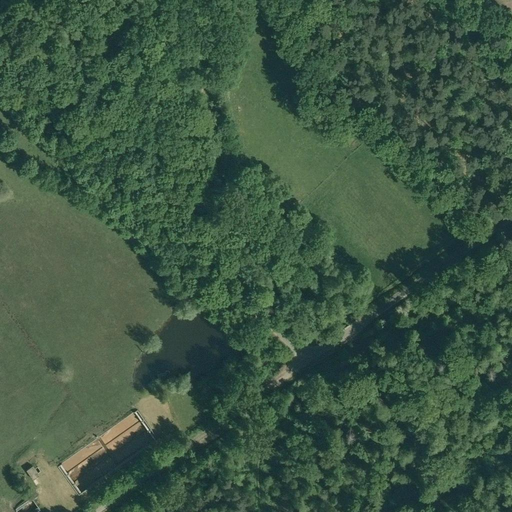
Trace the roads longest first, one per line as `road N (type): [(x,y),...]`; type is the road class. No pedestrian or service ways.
road 1 (unclassified): [(0,66),(302,351),(323,348),(358,324),(511,203)]
road 2 (track): [(307,352),(99,511)]
